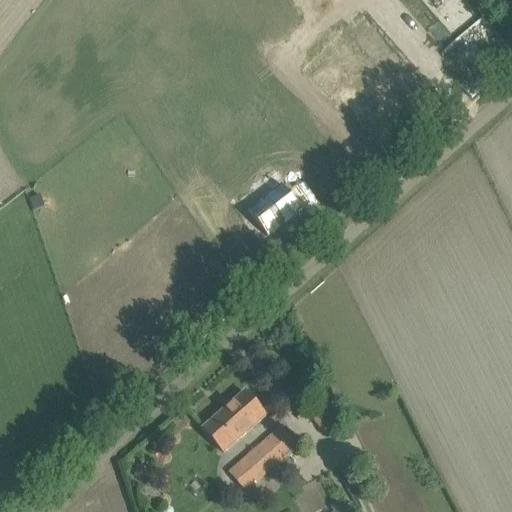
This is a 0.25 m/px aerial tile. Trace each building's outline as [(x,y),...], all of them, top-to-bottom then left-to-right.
[(246,54),(197,0),(136,0),(223,96),(257,66),(246,54)] [(297,8),(289,0),(197,0),(246,54),(297,8)] [(372,118),(393,100),(337,34),(305,60),(359,125),(370,116),(372,118)] [(230,144),(261,182),(262,181),(264,183),(273,175),(325,134),(293,94),(230,144)] [(395,136),(408,153),(434,134),(422,117),(395,136)] [(271,193),(247,212),(268,239),(284,226),(283,224),(288,221),(289,222),(303,211),(282,184),(281,185),(273,175),(264,183),(271,193)] [(203,430),(224,455),(266,418),(245,393),(203,430)] [(241,463),(259,483),(274,470),(286,459),(268,439),(241,463)] [(148,469),(138,466),(134,477),(145,481),(148,469)]
